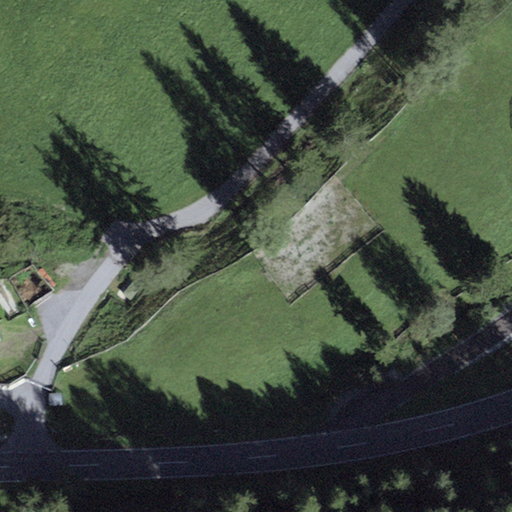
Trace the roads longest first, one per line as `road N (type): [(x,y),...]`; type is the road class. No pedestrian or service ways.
road 1 (primary): [(511,400),(325,445),(0,463)]
road 2 (track): [(371,405),(386,373),(511,264)]
